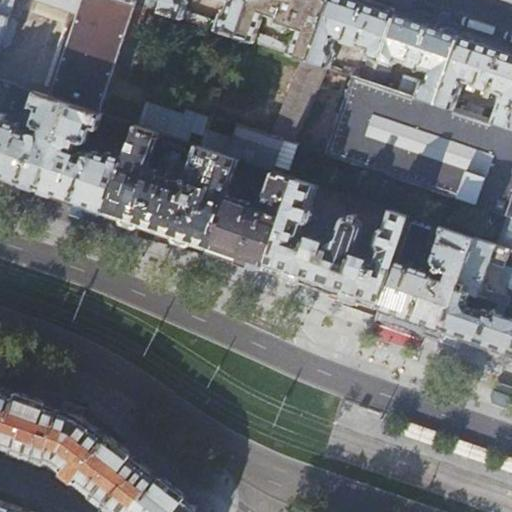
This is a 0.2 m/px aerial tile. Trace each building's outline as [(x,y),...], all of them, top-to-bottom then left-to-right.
[(0,0),(0,55),(3,56),(6,48),(8,49),(11,47),(20,21),(18,18),(17,17),(21,15),(23,9),(26,0),(44,0),(76,11),(50,87),(56,90),(53,97),(69,102),(105,114),(112,94),(108,93),(114,75),(118,77),(125,56),(137,60),(141,46),(143,41),(131,37),(143,3),(139,2),(132,0),(0,0)] [(163,10),(165,0),(150,0),(149,5),(163,10)] [(165,0),(163,10),(240,36),(251,0),(165,0)] [(330,0),(251,0),(240,36),(307,58),(309,59),(330,0)] [(362,0),(330,0),(309,59),(326,65),(332,66),(336,54),(334,48),(337,38),(367,48),(364,59),(368,61),(365,70),(345,66),(344,71),(374,81),(398,12),(362,0)] [(428,22),(398,12),(374,81),(385,85),(392,65),(399,62),(401,59),(431,70),(428,78),(426,78),(422,80),(405,74),(399,90),(438,103),(462,34),(428,22)] [(511,51),(494,45),(462,34),(438,103),(456,109),(463,89),(474,92),(477,86),(486,89),(484,96),(488,97),(491,91),(502,95),(493,121),(511,127),(511,123),(511,51)] [(326,65),(309,59),(307,58),(274,137),(295,143),(326,65)] [(344,71),(332,66),(326,65),(295,143),(299,145),(507,214),(511,200),(511,127),(493,121),(481,117),(466,112),(456,109),(438,103),(399,90),(385,85),(374,81),(344,71)] [(40,189),(69,102),(53,97),(34,91),(29,106),(36,109),(29,130),(32,131),(36,134),(38,138),(39,141),(31,139),(29,133),(19,129),(20,124),(11,120),(12,115),(6,113),(5,114),(0,129),(0,175),(20,182),(40,189)] [(99,131),(105,114),(69,102),(40,189),(71,200),(107,212),(129,150),(125,149),(124,153),(121,152),(119,156),(109,152),(108,156),(94,151),(93,155),(86,153),(84,158),(71,153),(76,151),(80,141),(87,143),(93,129),(99,131)] [(469,103),(466,112),(481,117),(485,109),(469,103)] [(295,143),(274,137),(236,124),(232,138),(207,130),(201,146),(239,159),(276,171),(285,174),(286,168),(291,169),(299,145),(295,143)] [(198,145),(191,165),(187,164),(183,155),(173,151),(163,155),(158,169),(150,165),(161,133),(138,125),(129,150),(107,212),(122,217),(188,240),(210,248),(227,194),(239,159),(201,146),(198,145)] [(295,177),(285,174),(276,171),(266,200),(275,203),(271,213),(251,206),(252,203),(227,194),(210,248),(239,258),(267,268),(295,177)] [(320,186),(295,177),(267,268),(323,287),(380,307),(410,216),(390,209),(384,227),(381,227),(378,230),(374,239),(374,243),(377,247),(374,256),(367,258),(354,253),(364,228),(363,223),(360,221),(358,219),(359,216),(353,215),(352,217),(349,217),(344,219),(340,223),(336,235),(324,241),(317,238),(318,234),(312,232),(311,236),(304,234),(308,224),(311,222),(314,220),(316,213),(316,210),(314,206),(320,186)] [(339,200),(367,209),(369,202),(342,193),(339,200)] [(511,215),(509,214),(500,245),(511,249),(511,215)] [(476,237),(410,216),(380,307),(411,317),(428,323),(445,329),(459,287),(476,237)] [(511,249),(500,245),(476,237),(459,287),(511,304),(511,249)] [(511,304),(459,287),(445,329),(502,349),(511,352),(511,304)] [(411,317),(380,307),(375,323),(423,339),(428,323),(411,317)] [(200,511),(198,505),(146,465),(113,441),(82,416),(0,387),(0,447),(14,452),(15,454),(50,467),(53,466),(57,467),(94,496),(94,498),(112,511),(200,511)] [(511,394),(494,388),(491,396),(492,403),(507,408),(511,403),(511,394)] [(407,421),(402,434),(438,446),(442,433),(407,421)] [(491,450),(456,438),(451,451),(486,463),(491,450)] [(511,457),(505,456),(501,469),(511,472),(511,457)] [(0,511),(31,511),(1,502),(0,502),(0,511)]
